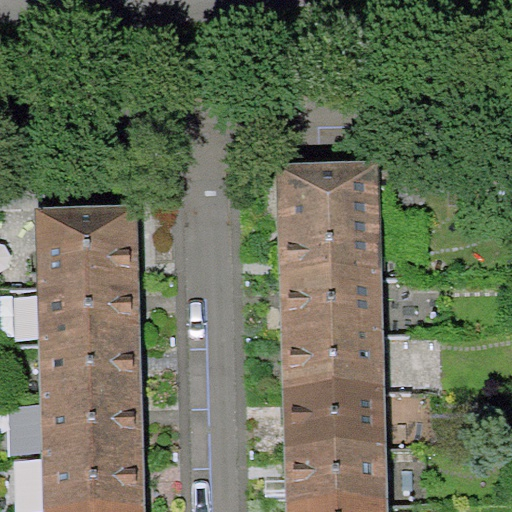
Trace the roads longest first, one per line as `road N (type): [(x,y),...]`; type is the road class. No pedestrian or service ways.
road 1 (residential): [(212,121),(225,511)]
road 2 (residential): [(212,121),(511,106)]
road 3 (residential): [(0,132),(212,121)]
